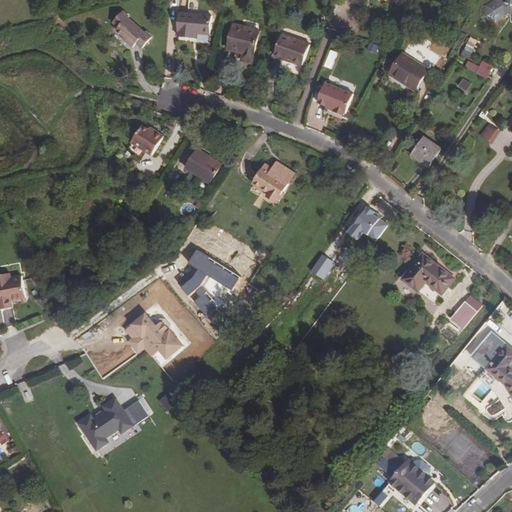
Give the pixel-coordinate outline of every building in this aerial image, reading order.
[(511,0),(496,0),(486,7),(487,16),(497,22),(505,17),(504,9),(509,12),(509,14),(511,15),(511,0)] [(113,22),(119,28),(117,29),(128,40),(126,42),(133,48),(137,44),(143,49),(153,37),(147,31),(145,33),(129,18),(130,16),(124,11),(113,22)] [(198,34),(211,35),(213,16),(180,13),(179,33),(179,37),(195,38),(195,34),(198,34)] [(261,30),(234,24),(228,50),(243,54),(242,61),(253,63),(261,30)] [(274,56),(303,66),(311,44),(282,34),(274,56)] [(331,50),(326,68),(334,70),(339,52),(331,50)] [(392,73),(408,83),(407,85),(416,91),(429,71),(403,54),(392,73)] [(478,74),(487,80),(491,73),(482,67),(478,74)] [(471,85),(464,80),(460,86),(467,91),(471,85)] [(354,93),(326,82),(319,102),(336,108),(335,110),(345,114),(346,112),(347,113),(354,93)] [(489,123),(482,137),(495,144),(502,130),(489,123)] [(152,156),(164,137),(156,131),(154,134),(142,127),(128,149),(140,157),(145,151),(152,156)] [(429,167),(442,149),(424,137),(420,142),(418,140),(415,144),(418,146),(412,155),(429,167)] [(186,168),(211,184),(223,165),(198,149),(186,168)] [(290,170),(278,162),(273,169),(267,164),(254,184),(268,193),(279,200),(289,185),(283,181),(290,170)] [(290,170),(283,181),(289,185),(296,174),(290,170)] [(268,193),(266,197),(277,204),(279,200),(268,193)] [(369,208),(349,234),(359,241),(365,233),(377,242),(389,226),(381,220),(374,215),(376,213),(369,208)] [(107,220),(99,225),(105,232),(112,227),(107,220)] [(241,278),(198,250),(190,262),(232,290),(241,278)] [(424,254),(403,280),(419,293),(427,283),(442,295),(455,279),(424,254)] [(334,262),(324,255),(313,272),(323,278),(334,262)] [(11,273),(0,275),(0,304),(1,310),(14,308),(12,301),(27,298),(23,276),(12,278),(11,273)] [(221,308),(207,292),(196,302),(210,318),(221,308)] [(483,306),(471,296),(466,302),(478,312),(483,306)] [(464,329),(478,312),(466,302),(452,319),(464,329)] [(160,349),(168,358),(184,345),(171,330),(172,325),(167,318),(162,318),(155,324),(146,312),(128,327),(135,334),(134,341),(132,343),(139,352),(146,347),(153,355),(160,349)] [(479,378),(497,393),(510,416),(511,414),(511,367),(511,366),(511,347),(507,344),(479,378)] [(123,431),(136,424),(119,395),(106,403),(109,407),(96,415),(93,410),(80,418),(97,446),(110,439),(107,435),(120,427),(123,431)] [(0,443),(2,446),(10,439),(0,428),(0,443)] [(410,433),(406,429),(401,434),(405,438),(410,433)] [(383,456),(401,471),(406,465),(388,450),(383,456)] [(378,462),(396,477),(401,471),(383,456),(378,462)] [(396,477),(391,483),(413,501),(422,491),(425,494),(435,483),(427,477),(424,474),(427,471),(426,464),(422,461),(416,461),(413,465),(409,462),(406,465),(401,471),(396,477)] [(416,504),(425,494),(422,491),(413,501),(416,504)] [(374,502),(380,506),(388,497),(382,492),(374,502)]
